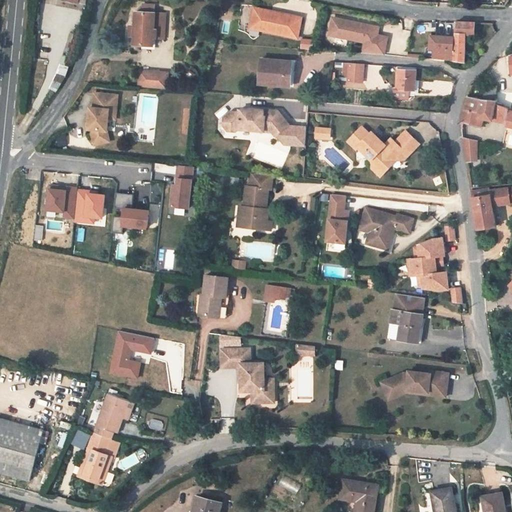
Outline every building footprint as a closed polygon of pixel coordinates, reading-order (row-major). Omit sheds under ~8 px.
[(44,0),(43,14),(55,16),(56,0),(44,0)] [(254,9),(250,25),(260,27),(260,29),(297,37),(302,16),(275,11),(275,13),(271,12),(271,10),(257,7),(254,9)] [(133,36),(133,44),(153,45),(154,38),(164,39),(165,14),(135,12),(134,25),(130,25),(130,32),(134,33),(133,36)] [(333,17),(329,34),(334,35),(338,18),(333,17)] [(338,18),(334,35),(357,40),(357,39),(365,40),(363,52),(362,54),(384,56),(384,54),(387,36),(377,34),(379,26),(359,22),(358,24),(353,23),(353,21),(338,18)] [(475,23),(457,22),(456,38),(454,61),(465,61),(466,35),(475,35),(475,23)] [(435,49),(434,59),(454,61),(456,38),(432,36),(431,49),(435,49)] [(259,84),(286,87),(286,73),(289,73),(290,62),(261,59),(259,84)] [(364,65),(349,64),(348,81),(362,82),(364,65)] [(65,78),(68,68),(61,65),(57,76),(52,88),(57,91),(65,78)] [(416,70),(399,70),(398,85),(395,85),(395,94),(409,94),(410,86),(415,86),(416,70)] [(138,71),(137,87),(165,89),(166,73),(138,71)] [(482,100),(495,102),(497,94),(498,87),(485,85),(482,100)] [(116,95),(93,93),(91,108),(88,108),(86,129),(89,130),(93,145),(108,141),(105,131),(106,119),(107,110),(115,110),(116,95)] [(510,96),(497,94),(495,102),(495,103),(508,108),(510,96)] [(495,102),(482,100),(468,97),(461,120),(481,127),(484,118),(493,119),(493,118),(495,103),(495,102)] [(506,120),(508,108),(495,103),(493,118),(506,120)] [(223,118),(222,126),(227,131),(234,132),(237,129),(257,130),(257,124),(267,125),(267,126),(275,135),(288,124),(277,111),(249,109),(249,111),(248,113),(238,112),(230,112),(223,118)] [(107,110),(106,119),(114,119),(115,110),(107,110)] [(288,124),(275,135),(284,145),(304,146),(304,126),(289,125),(288,124)] [(363,128),(355,137),(363,144),(359,148),(373,161),(373,169),(390,168),(390,157),(399,157),(400,155),(405,160),(420,144),(407,131),(397,143),(393,139),(386,146),(373,133),(370,136),(363,128)] [(316,129),(316,137),(329,139),(330,130),(316,129)] [(355,137),(349,143),(356,151),(359,148),(363,144),(355,137)] [(463,139),(466,153),(478,154),(479,142),(463,139)] [(193,168),(177,166),(176,179),(177,179),(177,185),(173,185),(171,207),(189,209),(193,168)] [(390,168),(373,169),(382,177),(390,168)] [(274,176),(252,173),(251,187),(246,187),(243,207),(239,207),(237,223),(245,224),(244,228),(266,231),(267,222),(268,216),(263,216),(264,211),(267,211),(270,190),(272,191),(274,176)] [(58,187),(49,186),(47,211),(64,213),(64,218),(75,219),(77,190),(78,188),(66,187),(66,191),(58,190),(58,187)] [(472,191),(473,198),(491,195),(491,191),(490,188),(472,191)] [(510,188),(491,191),(491,195),(493,207),(511,204),(510,188)] [(86,223),(87,216),(103,218),(105,196),(97,195),(89,194),(89,191),(77,190),(75,219),(74,221),(86,223)] [(133,194),(116,193),(115,208),(124,209),(123,217),(114,217),(112,233),(123,234),(124,226),(147,228),(149,211),(132,209),(133,194)] [(333,194),(328,241),(346,243),(349,211),(345,210),(346,195),(333,194)] [(473,198),(478,229),(496,226),(493,207),(491,195),(473,198)] [(159,224),(160,208),(151,207),(149,223),(159,224)] [(367,207),(362,225),(372,227),(370,232),(367,242),(385,247),(390,233),(395,234),(397,227),(411,231),(415,217),(400,213),(399,215),(367,207)] [(447,227),(448,240),(457,239),(455,226),(447,227)] [(390,248),(395,234),(390,233),(385,247),(390,248)] [(444,255),(446,255),(444,237),(434,239),(419,245),(420,247),(421,257),(444,255)] [(445,264),(444,255),(421,257),(416,258),(408,259),(410,275),(418,274),(423,274),(438,272),(438,265),(445,264)] [(231,260),(230,267),(234,268),(242,269),(243,262),(231,260)] [(438,272),(423,274),(424,284),(424,287),(441,289),(450,288),(448,271),(438,272)] [(222,296),(226,297),(228,279),(206,276),(204,294),(198,293),(196,314),(220,317),(222,296)] [(378,289),(379,279),(371,278),(370,288),(378,289)] [(275,295),(286,297),(286,296),(290,297),(291,289),(287,288),(276,287),(275,295)] [(453,289),(454,302),(461,303),(460,287),(453,289)] [(394,310),(389,338),(422,343),(425,328),(422,327),(424,315),(421,314),(424,297),(398,293),(395,310),(394,310)] [(220,317),(227,318),(230,298),(226,297),(222,296),(220,317)] [(155,338),(120,331),(112,373),(139,378),(142,363),(130,360),(132,349),(152,353),(155,338)] [(297,344),(297,355),(316,355),(316,344),(297,344)] [(251,364),(251,349),(248,349),(223,350),(222,350),(223,369),(239,368),(239,376),(242,376),(242,383),(242,392),(253,392),(253,403),(272,403),(271,391),(265,391),(265,379),(265,363),(251,364)] [(404,372),(386,380),(391,390),(397,393),(406,389),(428,392),(428,394),(446,396),(449,373),(431,370),(430,373),(409,370),(408,373),(404,372)] [(271,391),(272,403),(275,403),(274,379),(265,379),(265,391),(271,391)] [(382,382),(389,399),(407,391),(428,394),(428,392),(406,389),(397,393),(391,390),(386,380),(382,382)] [(109,394),(95,433),(112,439),(115,432),(118,433),(124,418),(129,401),(109,394)] [(135,403),(129,401),(124,418),(129,420),(135,403)] [(40,443),(44,431),(42,430),(0,419),(0,472),(30,480),(40,443)] [(49,432),(44,431),(40,443),(45,444),(49,432)] [(77,433),(74,444),(85,447),(88,436),(77,433)] [(95,433),(79,476),(102,484),(113,457),(107,455),(112,441),(112,439),(95,433)] [(121,444),(112,441),(107,455),(113,457),(116,459),(121,444)] [(377,485),(343,480),(340,499),(358,502),(356,511),(374,511),(378,495),(385,495),(388,480),(379,478),(377,485)] [(431,492),(434,511),(456,511),(452,488),(431,492)] [(482,497),(484,511),(505,511),(502,494),(482,497)] [(192,511),(219,511),(222,504),(197,497),(192,511)]
